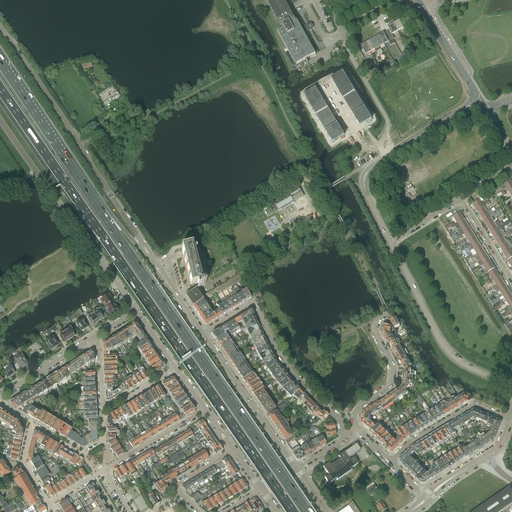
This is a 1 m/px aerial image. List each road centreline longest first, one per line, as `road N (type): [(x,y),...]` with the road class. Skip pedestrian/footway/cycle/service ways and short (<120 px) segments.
road 1 (motorway): [(0,88),(292,511)]
road 2 (motorway): [(307,511),(93,199)]
road 3 (residential): [(201,333),(253,305),(284,363),(337,416),(339,441),(293,467)]
road 4 (tertiary): [(136,234),(0,27)]
road 5 (tertiary): [(136,309),(0,118)]
road 6 (tertiary): [(511,384),(473,369),(443,344),(391,242)]
road 7 (residential): [(389,461),(353,417),(389,384),(391,364),(373,331),(386,310)]
road 8 (motorway): [(93,199),(0,61)]
road 9 (tertiary): [(293,467),(201,333)]
road 10 (residential): [(389,461),(472,404),(511,419)]
